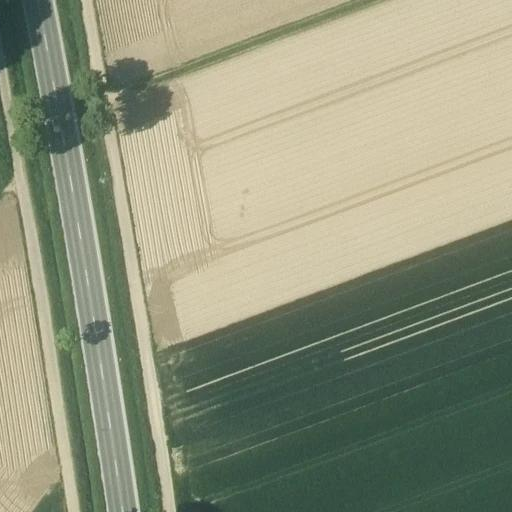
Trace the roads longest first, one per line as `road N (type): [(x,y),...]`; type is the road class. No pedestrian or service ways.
road 1 (secondary): [(35,0),(122,511)]
road 2 (track): [(171,511),(87,0)]
road 3 (track): [(18,177),(72,511)]
road 4 (track): [(106,100),(395,0)]
